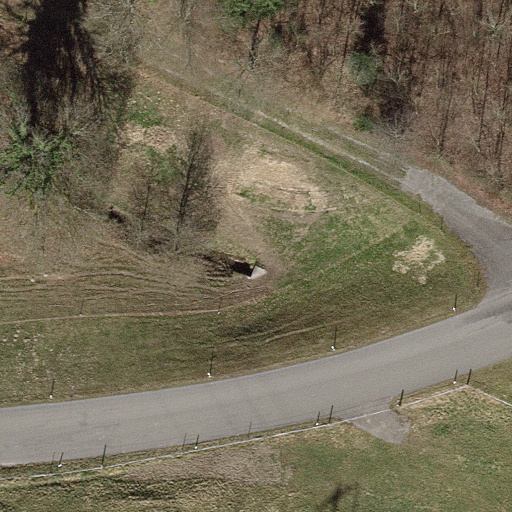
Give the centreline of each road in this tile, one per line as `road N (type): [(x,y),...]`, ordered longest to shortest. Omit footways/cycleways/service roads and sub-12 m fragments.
road 1 (track): [(0,4),(217,95),(451,215),(511,288)]
road 2 (tertiary): [(511,336),(276,409),(0,445)]
